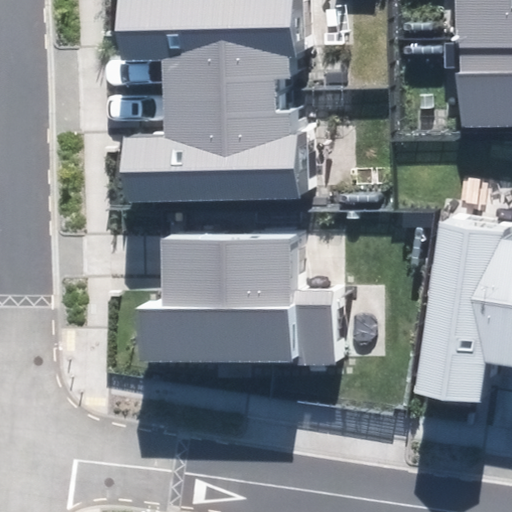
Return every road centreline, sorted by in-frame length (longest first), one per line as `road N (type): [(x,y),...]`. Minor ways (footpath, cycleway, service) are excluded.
road 1 (residential): [(18,434),(511,510)]
road 2 (residential): [(11,0),(18,434)]
